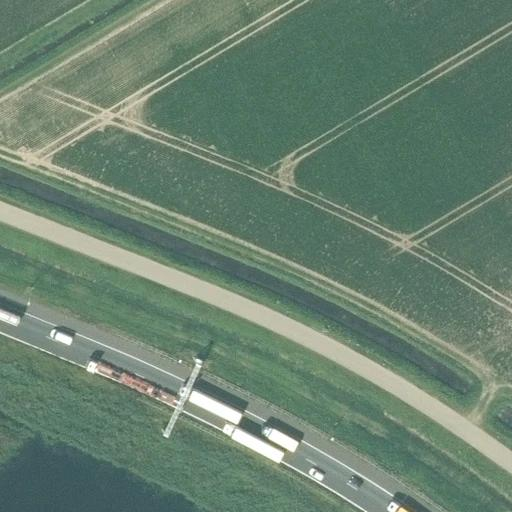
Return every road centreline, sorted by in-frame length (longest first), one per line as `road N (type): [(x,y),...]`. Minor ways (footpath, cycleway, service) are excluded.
road 1 (unclassified): [(511,464),(429,404),(276,321),(0,209)]
road 2 (motorway): [(391,511),(287,445),(0,316)]
